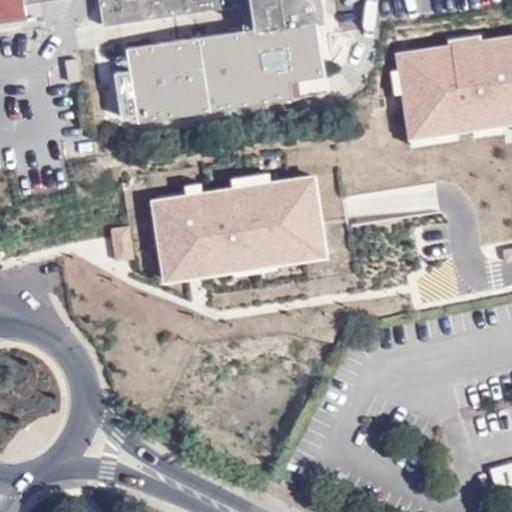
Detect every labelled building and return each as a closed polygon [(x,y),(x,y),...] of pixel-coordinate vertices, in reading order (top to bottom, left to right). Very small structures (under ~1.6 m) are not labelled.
[(0,0),(0,21),(28,17),(26,3),(47,0),(99,0),(103,25),(252,2),(255,27),(126,47),(138,122),(294,98),(291,81),(326,75),(317,18),(327,17),(324,0),(0,0)] [(511,39),(398,58),(413,146),(511,129),(511,39)] [(65,61),(68,82),(80,80),(77,59),(65,61)] [(316,181),(152,205),(164,285),(199,280),(328,261),(316,181)] [(114,258),(132,257),(129,225),(111,227),(114,258)] [(511,461),(491,467),(498,493),(511,489),(511,461)]
